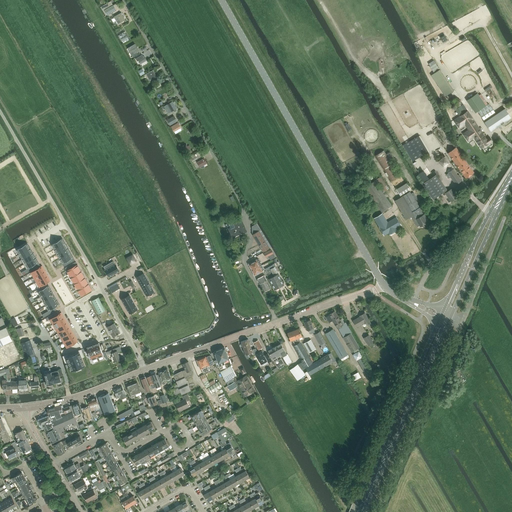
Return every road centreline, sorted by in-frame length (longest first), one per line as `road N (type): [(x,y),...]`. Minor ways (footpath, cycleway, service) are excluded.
road 1 (residential): [(276,323),(244,262),(244,209),(123,0)]
road 2 (tertiary): [(383,285),(221,0)]
road 3 (unclassified): [(461,323),(378,511)]
road 4 (track): [(404,127),(318,0)]
road 5 (primary): [(384,455),(450,318)]
road 6 (primary): [(438,321),(384,455)]
road 7 (residential): [(145,369),(276,323)]
road 8 (residential): [(24,407),(145,369)]
